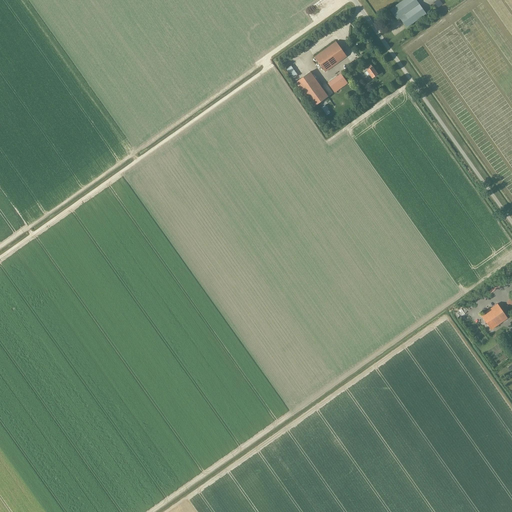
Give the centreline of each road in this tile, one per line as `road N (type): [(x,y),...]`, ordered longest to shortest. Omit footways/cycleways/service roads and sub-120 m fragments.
road 1 (unclassified): [(511,223),(354,0)]
road 2 (unknown): [(218,99),(346,0)]
